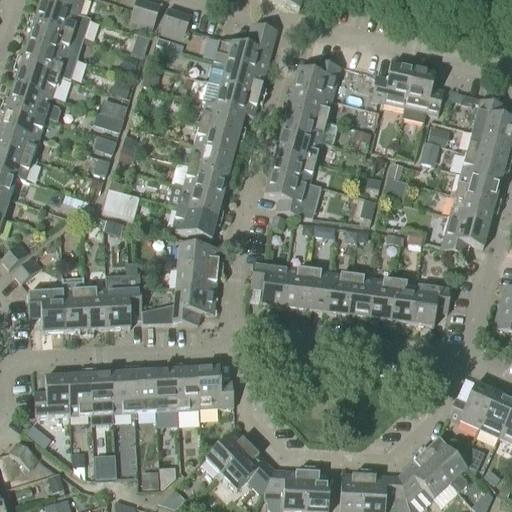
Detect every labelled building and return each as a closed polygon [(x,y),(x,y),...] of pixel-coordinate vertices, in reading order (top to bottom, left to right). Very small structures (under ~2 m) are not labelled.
[(40,0),(38,8),(77,19),(82,0),(40,0)] [(296,14),(300,0),(257,0),(257,1),(296,14)] [(138,32),(145,7),(134,3),(131,13),(126,28),(138,32)] [(157,10),(145,7),(138,32),(149,35),(157,10)] [(88,23),(77,19),(38,8),(33,21),(28,19),(26,26),(82,44),(88,23)] [(169,42),(176,17),(165,13),(157,38),(169,42)] [(188,20),(176,17),(169,42),(180,45),(184,34),(188,20)] [(75,66),(82,44),(26,26),(24,33),(29,35),(24,50),(75,66)] [(275,35),(249,28),(246,40),(272,46),(275,35)] [(272,46),(246,40),(243,51),(220,45),(214,67),(263,80),(272,46)] [(69,85),(75,66),(24,50),(20,62),(15,61),(13,67),(61,83),(62,83),(69,85)] [(133,74),(136,65),(137,63),(122,58),(119,70),(133,74)] [(296,72),(290,95),(329,106),(338,71),(314,65),(313,65),(310,76),(296,72)] [(61,86),(61,83),(13,67),(10,75),(15,76),(11,90),(50,103),(56,84),(61,86)] [(263,80),(214,67),(209,88),(262,102),(264,94),(259,93),(263,80)] [(402,113),(411,73),(388,68),(385,83),(373,80),(368,105),(401,113),(402,113)] [(433,78),(411,73),(402,113),(401,113),(399,123),(421,127),(423,118),(435,120),(441,94),(430,92),(433,78)] [(243,119),(251,122),(255,106),(260,108),(262,102),(209,88),(203,108),(211,110),(211,111),(243,119)] [(50,103),(11,90),(7,104),(1,102),(0,106),(0,109),(48,125),(56,128),(59,117),(56,112),(48,109),(50,103)] [(325,123),(329,106),(290,95),(286,108),(282,107),(280,114),(328,128),(329,124),(325,123)] [(476,113),(478,103),(461,99),(458,109),(476,113)] [(101,115),(125,120),(128,108),(104,102),(101,115)] [(478,103),(476,113),(469,137),(509,148),(511,135),(511,124),(500,121),(503,110),(478,103)] [(239,133),(243,119),(211,111),(211,110),(203,108),(198,125),(194,124),(193,127),(242,140),(244,134),(239,133)] [(47,127),(48,125),(0,109),(0,117),(2,118),(0,123),(0,132),(36,145),(42,126),(47,127)] [(336,130),(328,128),(280,114),(278,121),(282,122),(279,136),(318,147),(330,150),(336,130)] [(121,135),(124,121),(97,116),(94,130),(121,135)] [(240,148),(242,140),(193,127),(192,130),(197,131),(192,151),(231,161),(235,146),(240,148)] [(31,161),(36,145),(0,132),(0,154),(34,166),(35,163),(31,161)] [(445,136),(429,132),(427,142),(443,146),(445,136)] [(313,165),(318,147),(279,136),(275,150),(271,149),(269,157),(317,170),(318,166),(313,165)] [(98,137),(93,151),(112,158),(117,144),(98,137)] [(505,161),(509,148),(469,137),(465,153),(460,152),(459,155),(509,169),(510,162),(505,161)] [(124,143),(120,153),(132,156),(135,146),(124,143)] [(438,151),(424,147),(421,157),(435,161),(438,151)] [(228,174),(231,161),(192,151),(187,168),(182,167),(182,170),(231,183),(233,176),(228,174)] [(128,168),(132,156),(120,153),(117,164),(128,168)] [(34,166),(0,154),(0,177),(14,182),(14,183),(14,182),(23,185),(29,167),(33,169),(34,166)] [(507,176),(509,169),(459,155),(459,158),(463,159),(458,179),(498,189),(502,175),(507,176)] [(317,170),(269,157),(267,161),(267,163),(271,164),(267,179),(307,189),(312,171),(317,173),(317,170)] [(103,182),(107,168),(96,164),(92,178),(103,182)] [(229,190),(231,183),(182,170),(181,172),(185,173),(180,192),(220,203),(224,188),(229,190)] [(0,177),(0,200),(12,204),(13,200),(9,199),(14,183),(14,182),(0,177)] [(318,192),(307,189),(267,179),(262,200),(276,204),(273,215),(298,222),(310,224),(318,192)] [(494,203),(498,189),(458,179),(454,195),(449,194),(448,198),(497,211),(499,204),(494,203)] [(124,189),(110,185),(106,195),(121,199),(124,189)] [(406,190),(388,185),(385,197),(403,202),(406,190)] [(216,216),(220,203),(180,192),(171,189),(165,210),(171,211),(220,224),(221,218),(216,216)] [(131,224),(137,203),(106,195),(101,216),(131,224)] [(495,218),(497,211),(448,198),(447,200),(452,202),(447,221),(487,231),(490,217),(495,218)] [(11,207),(12,204),(0,200),(0,223),(1,224),(7,205),(11,207)] [(218,231),(220,224),(171,211),(170,214),(174,215),(169,234),(209,244),(212,230),(218,231)] [(481,253),(487,231),(447,221),(438,254),(453,257),(463,260),(466,249),(481,253)] [(280,236),(283,224),(271,222),(269,233),(280,236)] [(0,263),(0,266),(7,274),(27,258),(18,248),(0,263)] [(170,268),(170,272),(220,276),(221,269),(216,269),(218,253),(176,249),(175,268),(170,268)] [(19,289),(20,289),(39,273),(30,263),(11,279),(19,289)] [(280,312),(285,271),(262,268),(251,267),(248,293),(260,294),(258,309),(280,312)] [(301,320),(307,270),(305,269),(304,274),(285,271),(280,312),(295,314),(294,319),(301,320)] [(323,318),(329,277),(310,275),(310,270),(307,270),(301,320),(308,321),(309,316),(323,318)] [(220,283),(220,276),(170,272),(170,274),(174,275),(173,293),(214,297),(215,282),(220,283)] [(343,325),(350,275),(347,275),(346,279),(329,277),(323,318),(337,319),(337,325),(343,325)] [(366,323),(371,283),(353,280),(353,276),(350,275),(343,325),(351,326),(352,321),(366,323)] [(135,280),(124,280),(103,281),(104,293),(103,293),(105,334),(128,333),(127,318),(140,318),(138,280),(135,280)] [(387,331),(393,281),(391,281),(390,285),(371,283),(366,323),(380,325),(380,330),(387,331)] [(409,329),(414,288),(396,286),(396,281),(393,281),(387,331),(394,332),(395,327),(409,329)] [(84,341),(81,290),(81,283),(59,284),(60,296),(62,337),(77,336),(77,341),(84,341)] [(448,293),(414,288),(409,329),(431,331),(433,316),(445,318),(448,293)] [(105,334),(103,293),(85,294),(84,289),(81,290),(84,341),(91,340),(91,335),(105,334)] [(170,328),(196,331),(197,318),(212,319),(214,297),(173,293),(171,310),(140,318),(140,330),(170,328)] [(511,295),(502,293),(496,315),(511,319),(511,295)] [(62,337),(60,296),(26,297),(26,304),(28,324),(39,323),(39,338),(62,337)] [(511,354),(511,319),(496,315),(490,337),(504,341),(501,352),(511,354)] [(176,420),(173,369),(166,370),(166,375),(152,376),(154,416),(173,415),(173,420),(176,420)] [(197,414),(195,373),(180,374),(180,369),(173,369),(176,420),(179,420),(178,415),(197,414)] [(154,416),(152,376),(137,377),(136,371),(130,372),(133,422),(135,422),(135,418),(154,416)] [(133,422),(130,372),(122,372),(123,378),(109,379),(111,419),(129,418),(129,423),(133,422)] [(217,372),(195,373),(197,414),(231,412),(230,386),(217,387),(217,372)] [(89,420),(86,374),(79,375),(79,380),(65,381),(67,421),(89,420)] [(111,419),(109,379),(94,379),(94,374),(86,374),(89,420),(90,430),(112,429),(111,419)] [(67,421),(65,381),(43,382),(44,396),(31,397),(33,423),(67,421)] [(477,433),(495,393),(489,390),(487,394),(473,387),(464,407),(454,403),(445,423),(456,428),(458,424),(477,433)] [(497,442),(511,409),(511,404),(499,399),(501,395),(495,393),(477,433),(497,442)] [(511,448),(511,409),(497,442),(511,448)] [(216,483),(252,448),(248,443),(244,446),(233,435),(203,463),(217,477),(213,480),(216,483)] [(422,450),(417,455),(452,492),(457,497),(465,490),(465,485),(459,479),(464,473),(436,443),(425,454),(422,450)] [(35,463),(15,448),(7,458),(27,474),(35,463)] [(260,500),(271,475),(254,456),(257,453),(252,448),(216,483),(218,485),(222,482),(235,496),(246,485),(260,500)] [(110,453),(96,452),(95,481),(109,481),(110,453)] [(452,492),(417,455),(411,460),(415,463),(396,481),(406,508),(421,494),(432,504),(446,491),(449,495),(452,492)] [(476,469),(466,464),(463,470),(472,477),(476,469)] [(303,511),(307,471),(299,471),(298,476),(272,475),(271,475),(260,500),(266,501),(265,511),(303,511)] [(313,472),(307,471),(303,511),(325,511),(328,478),(313,477),(313,472)] [(360,511),(363,474),(355,474),(355,479),(340,478),(337,511),(360,511)] [(407,511),(406,508),(396,481),(395,482),(369,480),(370,475),(363,474),(360,511),(407,511)] [(159,476),(159,494),(161,494),(174,483),(174,476),(159,476)] [(62,494),(57,479),(46,482),(50,498),(62,494)] [(155,481),(145,482),(141,482),(141,493),(155,493),(155,481)] [(423,511),(432,504),(421,494),(406,508),(407,511),(423,511)] [(173,511),(179,506),(169,496),(166,499),(156,509),(165,511),(173,511)]
